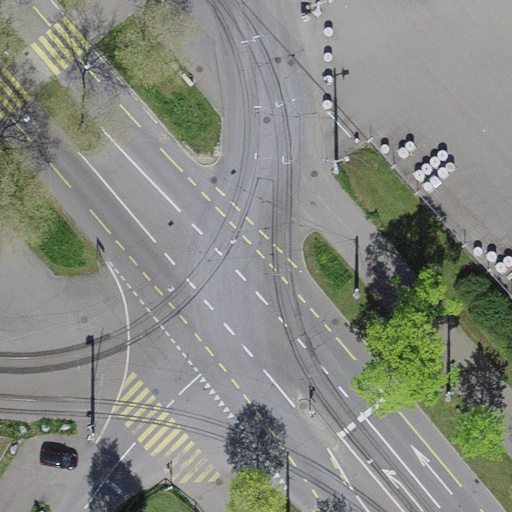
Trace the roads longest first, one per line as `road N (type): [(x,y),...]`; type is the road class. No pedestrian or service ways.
road 1 (secondary): [(200,272),(128,130),(15,0)]
road 2 (secondary): [(0,85),(200,272)]
road 3 (secondary): [(243,324),(402,511)]
road 4 (residential): [(243,324),(89,511)]
